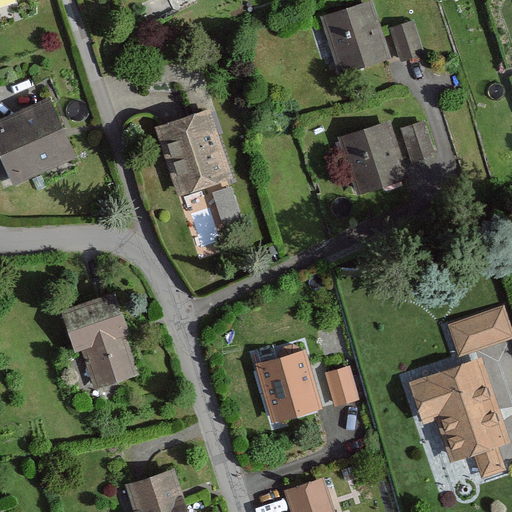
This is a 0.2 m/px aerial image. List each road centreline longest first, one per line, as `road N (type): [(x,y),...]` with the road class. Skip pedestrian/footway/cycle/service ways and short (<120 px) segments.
road 1 (residential): [(242,511),(181,321),(148,250)]
road 2 (residential): [(71,0),(148,250)]
road 3 (residential): [(148,250),(82,238),(0,237)]
